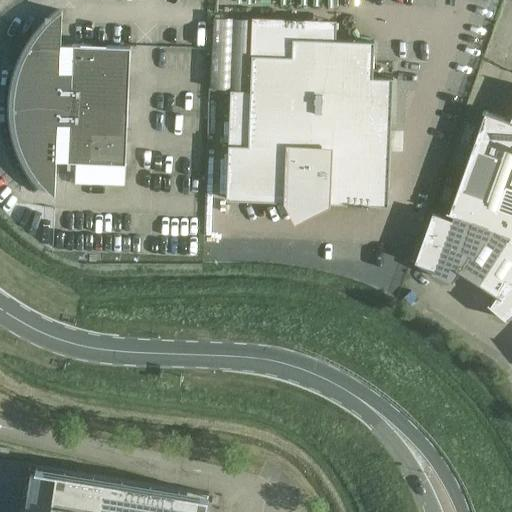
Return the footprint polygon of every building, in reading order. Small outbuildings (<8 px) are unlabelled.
[(296,214),(307,209),(313,39),(253,36),(251,91),(231,90),(227,199),(289,201),(296,214)] [(313,39),(307,209),(319,202),(323,209),(335,203),(388,205),(393,78),(373,77),(374,41),(313,39)] [(15,91),(14,102),(14,112),(15,123),(17,133),(20,143),(24,152),(28,162),(33,171),(40,179),(46,187),(54,194),(55,195),(57,160),(76,161),(75,182),(125,184),(126,164),(131,47),(61,44),(32,43),(27,52),(22,61),(19,71),(16,81),(15,91)] [(485,110),(449,213),(453,214),(453,213),(474,221),(510,234),(511,229),(511,115),(510,119),(485,110)] [(433,212),(415,261),(434,268),(432,271),(452,281),(459,270),(478,282),(510,234),(474,221),(453,213),(453,214),(451,219),(433,212)] [(511,236),(510,234),(478,282),(497,294),(490,305),(506,319),(511,313),(511,236)] [(205,511),(209,493),(36,466),(28,511),(205,511)]
